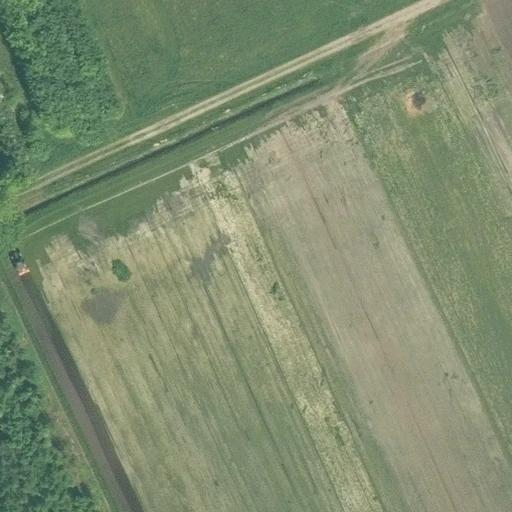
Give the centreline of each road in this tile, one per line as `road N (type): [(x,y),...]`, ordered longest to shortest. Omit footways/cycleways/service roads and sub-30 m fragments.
road 1 (track): [(0,197),(432,0)]
road 2 (track): [(53,0),(119,142)]
